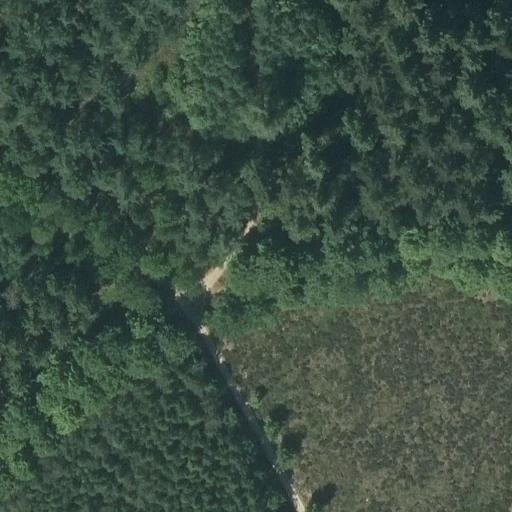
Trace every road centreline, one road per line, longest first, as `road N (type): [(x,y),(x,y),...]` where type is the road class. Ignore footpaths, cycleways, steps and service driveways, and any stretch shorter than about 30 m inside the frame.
road 1 (track): [(308,511),(195,290),(0,183)]
road 2 (track): [(511,241),(417,239),(336,249),(195,290)]
road 3 (track): [(247,0),(249,226),(195,290)]
road 4 (track): [(195,290),(102,340),(22,400),(0,440)]
